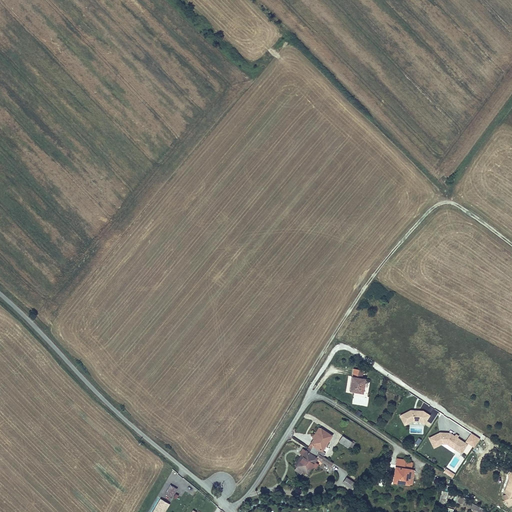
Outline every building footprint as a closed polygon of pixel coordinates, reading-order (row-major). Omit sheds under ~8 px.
[(354,369),(350,390),(363,393),(365,378),(362,378),(363,370),(354,369)] [(410,410),(400,415),(405,425),(413,421),(420,421),(422,418),(426,421),(430,415),(423,411),(410,410)] [(313,445),(311,448),(323,456),(326,452),(322,450),(332,435),(322,429),(315,439),(314,438),(311,443),(313,445)] [(446,444),(455,449),(461,440),(457,438),(458,436),(455,434),(454,436),(450,433),(440,432),(429,438),(434,447),(442,443),(446,444)] [(474,447),(480,438),(471,433),(465,441),(474,447)] [(343,435),(339,441),(348,447),(352,442),(343,435)] [(304,456),(298,466),(308,473),(313,466),(315,468),(318,464),(315,462),(318,458),(331,467),(333,463),(323,456),(311,448),(309,452),(307,450),(303,455),(303,456),(304,456)] [(295,465),(298,466),(304,456),(303,456),(303,455),(302,454),(295,465)] [(406,460),(397,459),(396,467),(397,467),(396,476),(394,476),(393,481),(409,484),(410,479),(412,480),(414,470),(411,469),(404,468),(405,462),(406,460)] [(455,474),(447,468),(445,471),(453,477),(455,474)] [(343,482),(351,488),(355,483),(346,477),(343,482)] [(175,494),(177,489),(170,485),(165,494),(172,498),(173,496),(175,494)] [(448,493),(442,491),(439,502),(444,503),(448,493)] [(484,509),(458,495),(456,500),(478,511),(482,511),(484,510),(484,509)] [(163,511),(167,506),(160,502),(154,511),(163,511)]
